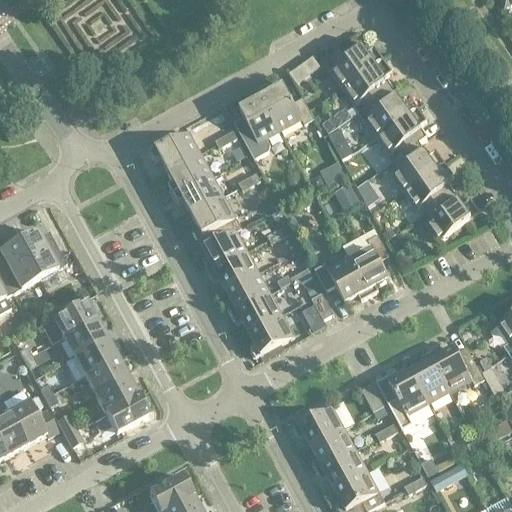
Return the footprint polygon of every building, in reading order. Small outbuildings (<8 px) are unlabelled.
[(511,0),(497,0),(505,13),(511,8),(511,0)] [(357,43),(331,62),(337,70),(330,74),(342,92),(383,63),(374,50),(366,56),(357,43)] [(392,76),(383,63),(342,92),(354,109),(361,105),(366,112),(392,93),(384,82),(392,76)] [(300,69),(290,76),(297,86),(307,79),(300,69)] [(268,92),(259,97),(280,135),(302,124),(304,129),(314,123),(303,102),(293,107),(284,90),(271,97),(268,92)] [(400,105),(392,93),(366,112),(371,119),(364,123),(377,141),(418,112),(409,99),(400,105)] [(280,135),(259,97),(250,102),(253,107),(240,114),(249,131),(239,136),(251,158),(261,152),(259,147),(280,135)] [(427,125),(418,112),(377,141),(389,158),(396,154),(400,160),(401,161),(419,148),(419,149),(427,143),(419,131),(427,125)] [(336,118),(323,127),(329,136),(342,127),(336,118)] [(340,132),(329,139),(337,152),(347,146),(340,132)] [(233,135),(224,140),(228,147),(237,142),(233,135)] [(189,136),(150,157),(156,166),(161,163),(168,176),(201,157),(189,136)] [(228,147),(224,140),(215,145),(219,152),(228,147)] [(419,148),(401,161),(400,160),(393,166),(398,174),(391,179),(404,196),(445,167),(436,154),(428,160),(419,149),(419,148)] [(236,155),(235,159),(238,163),(245,159),(241,152),(236,155)] [(212,178),(201,157),(168,176),(174,188),(169,191),(174,200),(212,178)] [(454,180),(445,167),(404,196),(416,213),(423,209),(428,216),(454,197),(446,186),(454,180)] [(256,177),(247,182),(252,190),(261,185),(256,177)] [(224,200),(212,178),(174,200),(179,208),(184,205),(191,218),(224,200)] [(318,180),(310,184),(316,193),(325,188),(321,180),(318,180)] [(252,190),(247,182),(238,187),(243,195),(252,190)] [(300,191),(299,194),(303,202),(312,197),(307,187),(300,191)] [(352,191),(336,199),(347,218),(362,210),(352,191)] [(462,209),(454,197),(428,216),(433,223),(426,228),(439,246),(480,217),(470,203),(462,209)] [(242,233),(224,200),(191,218),(198,230),(192,233),(198,243),(217,233),(222,241),(236,234),(237,236),(242,233)] [(392,229),(383,235),(388,242),(397,236),(392,229)] [(290,238),(285,230),(276,235),(281,243),(290,238)] [(222,241),(217,233),(198,243),(210,265),(204,268),(209,277),(248,256),(237,236),(236,234),(222,241)] [(36,234),(29,238),(18,244),(39,283),(66,268),(48,236),(40,241),(36,234)] [(343,252),(349,261),(370,299),(379,295),(376,289),(389,282),(380,265),(390,260),(375,234),(343,252)] [(281,243),(276,235),(267,240),(272,247),(281,243)] [(39,283),(18,244),(0,254),(0,256),(3,261),(0,262),(0,274),(13,298),(39,283)] [(259,277),(248,256),(209,277),(214,286),(219,283),(226,295),(259,277)] [(370,299),(349,261),(327,273),(325,268),(315,273),(326,295),(336,289),(345,306),(358,299),(361,304),(370,299)] [(313,280),(308,272),(299,277),(304,285),(313,280)] [(0,318),(10,313),(4,302),(13,298),(0,274),(0,318)] [(271,298),(259,277),(226,295),(233,307),(227,310),(232,319),(271,298)] [(304,285),(299,277),(290,282),(295,290),(304,285)] [(321,295),(315,284),(306,289),(312,300),(321,295)] [(322,297),(311,303),(323,324),(334,319),(322,297)] [(282,319),(271,298),(232,319),(237,328),(242,325),(249,337),(282,319)] [(97,324),(86,304),(71,313),(60,318),(57,320),(52,322),(63,342),(97,324)] [(67,305),(56,311),(60,318),(71,313),(67,305)] [(53,312),(45,317),(49,325),(52,322),(57,320),(53,312)] [(511,318),(497,329),(510,347),(511,345),(511,318)] [(294,341),(282,319),(249,337),(256,349),(250,352),(256,362),(294,341)] [(107,343),(97,324),(63,342),(74,361),(107,343)] [(117,362),(107,343),(74,361),(65,366),(75,385),(84,380),(117,362)] [(27,350),(19,355),(24,364),(32,360),(27,350)] [(438,353),(429,358),(450,396),(472,385),(475,389),(485,384),(467,352),(457,357),(454,351),(441,358),(438,353)] [(450,396),(429,358),(420,362),(423,368),(411,374),(429,408),(450,396)] [(37,369),(32,360),(24,364),(29,373),(37,369)] [(487,361),(480,365),(485,374),(492,370),(487,361)] [(128,381),(117,362),(84,380),(94,399),(128,381)] [(492,372),(483,377),(489,388),(498,383),(492,372)] [(429,408),(411,374),(399,381),(396,376),(376,386),(388,408),(402,433),(414,427),(409,418),(429,408)] [(138,400),(128,381),(94,399),(105,418),(138,400)] [(47,388),(39,393),(44,402),(53,397),(47,388)] [(384,410),(372,389),(362,394),(374,416),(384,410)] [(58,407),(53,397),(44,402),(49,411),(58,407)] [(58,436),(38,400),(28,405),(8,416),(26,449),(46,438),(47,442),(58,436)] [(149,420),(138,400),(105,418),(116,438),(149,420)] [(332,411),(294,432),(299,441),(304,438),(311,451),(344,433),(332,411)] [(26,449),(8,416),(0,420),(0,446),(7,459),(26,449)] [(67,418),(57,424),(60,431),(71,425),(67,418)] [(82,446),(71,425),(60,431),(70,447),(72,452),(82,446)] [(398,436),(394,428),(385,433),(389,440),(398,436)] [(496,432),(487,437),(492,446),(501,441),(496,432)] [(356,454),(344,433),(311,451),(318,463),(313,466),(317,475),(356,454)] [(389,440),(385,433),(376,438),(380,445),(389,440)] [(476,444),(467,449),(471,457),(480,451),(476,444)] [(367,475),(356,454),(317,475),(322,483),(327,481),(334,493),(367,475)] [(487,463),(483,456),(474,461),(478,468),(487,463)] [(432,462),(421,468),(428,480),(439,474),(432,462)] [(374,511),(385,506),(367,475),(334,493),(341,505),(336,508),(337,511),(374,511)] [(448,476),(431,485),(437,496),(453,487),(448,476)] [(168,511),(192,499),(181,479),(148,497),(156,511),(168,511)] [(427,489),(423,481),(414,486),(418,493),(427,489)] [(418,493),(414,486),(405,491),(409,498),(418,493)] [(199,511),(192,499),(168,511),(199,511)] [(486,511),(511,511),(511,509),(507,501),(486,511)]
